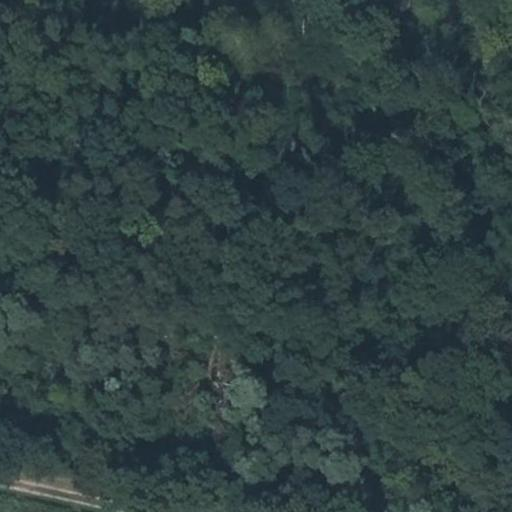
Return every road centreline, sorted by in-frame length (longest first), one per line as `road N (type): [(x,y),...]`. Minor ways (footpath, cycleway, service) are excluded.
road 1 (track): [(0,238),(91,233),(148,253),(366,386),(511,447)]
road 2 (track): [(511,156),(411,152),(332,136),(130,132),(38,87),(0,80)]
road 3 (track): [(0,478),(148,511)]
